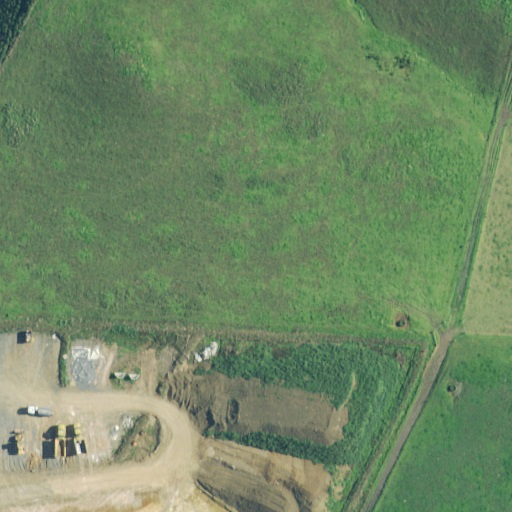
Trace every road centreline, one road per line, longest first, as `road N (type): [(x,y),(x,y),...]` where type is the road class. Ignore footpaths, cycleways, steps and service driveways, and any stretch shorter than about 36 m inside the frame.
road 1 (unknown): [(124,209),(129,230),(120,251),(101,261),(69,251),(60,230),(73,200),(95,193),(116,200)]
road 2 (unknown): [(0,421),(79,258)]
